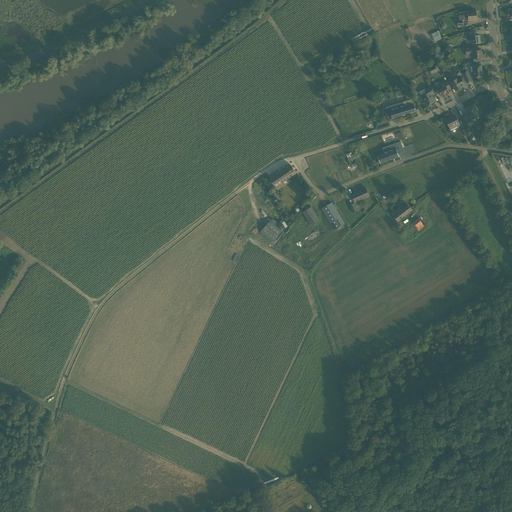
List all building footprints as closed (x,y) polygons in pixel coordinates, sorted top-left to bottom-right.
[(472,11),(463,12),(462,12),(463,15),(459,15),(459,20),(464,19),(468,19),(468,20),(473,20),(473,19),(477,19),(476,12),(472,12),(472,11)] [(440,39),(437,32),(431,34),(435,42),(440,39)] [(480,43),(479,35),(473,35),(472,32),(466,32),(467,40),(471,39),(471,43),(480,43)] [(473,62),(475,62),(481,61),(481,58),(482,58),(481,50),(478,50),(477,47),(466,48),(466,56),(473,55),(473,62)] [(473,72),(473,78),(484,77),(483,70),(482,71),(481,65),(470,66),(471,72),(473,72)] [(466,83),(462,76),(459,70),(455,72),(457,76),(457,78),(450,82),(453,88),(454,87),(456,91),(462,88),(461,86),(466,83)] [(467,83),(472,81),(467,71),(462,73),(467,83)] [(443,98),(449,94),(448,90),(451,89),(447,80),(440,84),(442,88),(439,90),(443,98)] [(432,95),(434,93),(431,87),(425,90),(426,92),(421,95),(425,102),(426,102),(427,105),(434,102),(433,99),(433,98),(432,95)] [(403,104),(389,108),(392,119),(406,115),(407,115),(406,115),(409,114),(416,112),(413,101),(412,98),(402,101),(403,104)] [(472,120),(479,116),(474,105),(466,109),(468,112),(463,115),(467,123),(472,120)] [(452,117),(446,121),(450,130),(451,129),(451,130),(457,127),(456,126),(460,125),(455,115),(451,117),(452,117)] [(407,128),(400,130),(402,137),(409,134),(407,128)] [(384,153),(377,155),(380,164),(399,157),(398,154),(396,148),(384,153)] [(276,173),(269,177),(275,187),(286,180),(296,173),(290,164),(277,174),(276,173)] [(370,196),(366,188),(351,194),(355,203),(370,196)] [(332,202),(321,208),(334,230),(345,224),(332,202)] [(349,205),(353,212),(354,215),(358,213),(354,203),(349,205)] [(397,222),(412,210),(408,204),(401,210),(399,208),(391,214),(397,222)] [(311,207),(302,213),(310,226),(320,220),(311,207)] [(418,218),(409,225),(411,228),(415,233),(424,226),(418,218)] [(273,242),(282,231),(270,221),(260,232),(273,242)] [(305,251),(326,239),(319,228),(303,238),(304,240),(299,243),(305,251)]
